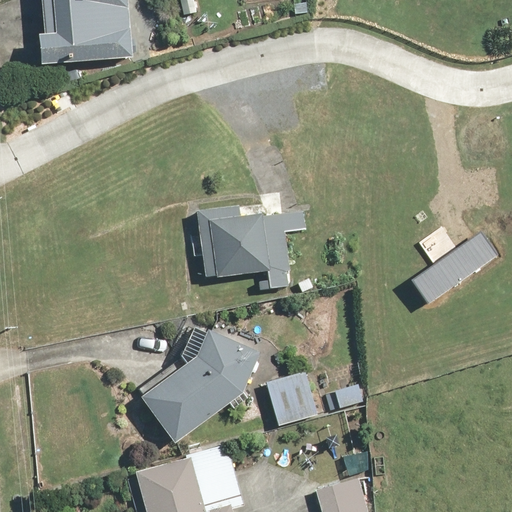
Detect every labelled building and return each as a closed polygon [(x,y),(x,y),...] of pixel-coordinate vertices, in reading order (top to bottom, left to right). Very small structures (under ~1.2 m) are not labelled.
[(32,39),(34,66),(126,58),(120,0),(37,0),(41,38),(32,39)] [(190,216),(201,280),(252,272),(256,293),(291,287),(282,234),(306,230),(303,210),(268,216),(266,203),(190,216)] [(190,355),(131,399),(168,448),(239,395),(258,353),(203,327),(190,355)] [(302,373),(262,386),(276,428),(316,415),(302,373)] [(357,382),(331,389),(336,407),(362,400),(357,382)] [(130,474),(140,511),(226,511),(225,507),(206,511),(201,511),(186,458),(130,474)] [(311,492),(317,511),(364,511),(354,479),(311,492)]
